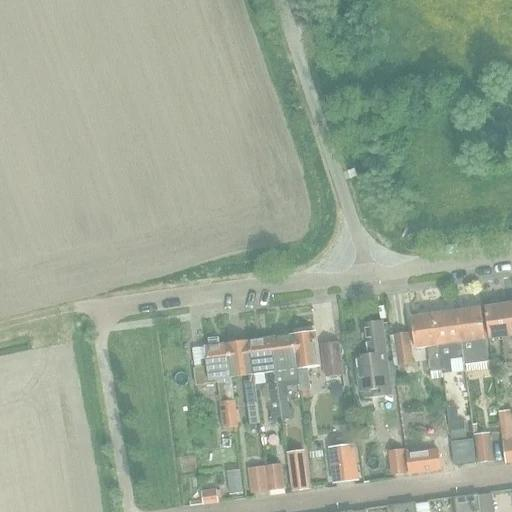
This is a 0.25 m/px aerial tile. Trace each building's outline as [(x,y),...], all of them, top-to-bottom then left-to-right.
[(511,335),(508,304),(484,307),(489,339),(502,337),(505,364),(511,362),(511,335)] [(464,365),(477,363),(488,361),(480,307),(456,310),(464,365)] [(456,310),(434,313),(441,368),(442,374),(464,371),(464,365),(456,310)] [(441,374),(442,374),(441,368),(434,313),(410,317),(414,349),(428,347),(431,372),(441,371),(441,374)] [(392,395),(382,320),(362,323),(366,354),(354,356),(359,392),(381,389),(382,397),(392,395)] [(322,376),(324,376),(320,344),(316,345),(314,331),(298,334),(291,335),(297,386),(298,386),(298,391),(309,390),(308,381),(311,380),(322,376)] [(398,364),(413,362),(409,333),(394,335),(398,364)] [(297,386),(291,335),(269,337),(280,420),(289,419),(289,412),(287,396),(286,388),(297,386)] [(270,421),(280,420),(269,337),(248,340),(252,374),(259,423),(252,375),(268,372),(269,378),(264,378),(266,394),(270,421)] [(247,409),(249,425),(259,423),(252,374),(248,340),(225,343),(230,378),(236,426),(231,378),(248,375),(248,381),(243,382),(247,409)] [(324,376),(341,374),(337,342),(320,344),(324,376)] [(208,380),(216,379),(222,428),(236,426),(230,378),(225,343),(203,346),(208,380)] [(499,412),(504,449),(506,463),(511,461),(511,428),(509,411),(499,412)] [(489,433),(474,434),(477,462),(492,461),(489,433)] [(454,465),(475,463),(473,439),(451,441),(454,465)] [(355,444),(329,447),(334,483),(359,480),(355,444)] [(390,449),(393,474),(407,472),(404,447),(390,449)] [(407,453),(410,474),(440,470),(437,449),(407,453)] [(291,490),(308,488),(303,450),(286,452),(291,490)] [(267,490),(283,488),(280,465),(264,467),(267,490)] [(267,490),(264,467),(248,469),(251,492),(267,490)] [(216,490),(202,492),(203,504),(217,502),(216,490)] [(490,493),(478,495),(479,511),(494,511),(492,492),(489,492),(490,493)] [(479,511),(478,495),(477,494),(454,497),(455,511),(479,511)] [(416,511),(415,502),(391,505),(391,511),(416,511)]
